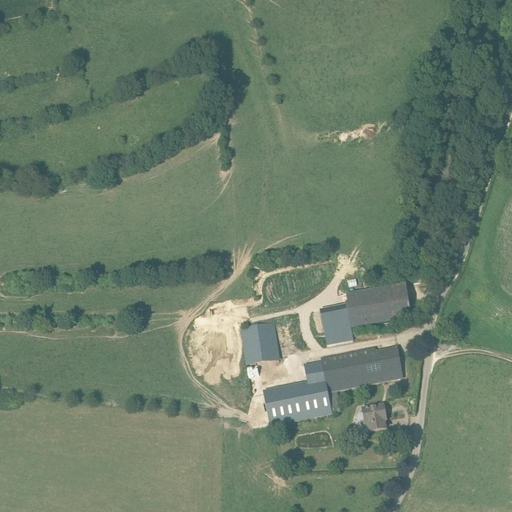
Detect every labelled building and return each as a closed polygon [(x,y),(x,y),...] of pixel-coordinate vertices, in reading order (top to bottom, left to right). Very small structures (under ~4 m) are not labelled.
[(345,305),(319,311),(324,336),(351,330),(412,322),(406,285),(346,294),(347,303),(345,303),(345,305)] [(274,323),(241,328),(247,367),(281,361),(274,323)] [(375,348),(356,352),(363,387),(402,379),(396,348),(376,352),(375,348)] [(363,387),(356,352),(321,359),(322,362),(304,365),(308,383),(305,384),(308,397),(328,393),(363,387)] [(282,374),(263,378),(266,390),(276,387),(276,386),(284,384),(282,374)] [(332,415),(328,393),(308,397),(305,384),(263,392),(270,426),(332,415)] [(358,414),(356,417),(357,421),(360,422),(364,422),(365,426),(365,425),(367,433),(369,433),(376,432),(385,430),(384,422),(386,422),(383,405),(373,407),(362,409),(362,413),(358,414)]
